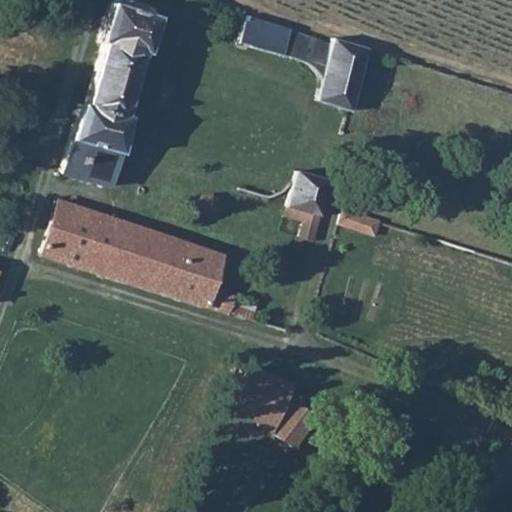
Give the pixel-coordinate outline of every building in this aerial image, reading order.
[(124,4),(112,0),(101,0),(91,36),(100,40),(51,171),(106,182),(116,147),(124,123),(119,118),(137,53),(143,54),(153,16),(124,4)] [(308,96),(340,107),(358,49),(324,37),(320,46),(239,14),(230,40),(297,62),(305,68),(310,77),(311,87),(308,96)] [(297,208),(294,217),(308,221),(315,194),(320,175),(289,165),(277,202),(297,208)] [(39,247),(218,303),(223,286),(199,276),(210,246),(48,193),(30,244),(39,247)] [(331,215),(365,226),(369,213),(336,201),(331,215)] [(308,221),(294,217),(289,232),(303,237),(308,221)] [(232,312),(252,319),(257,305),(237,298),(232,312)] [(265,423),(284,383),(239,361),(225,394),(265,423)] [(310,413),(289,395),(264,426),(286,443),(310,413)]
